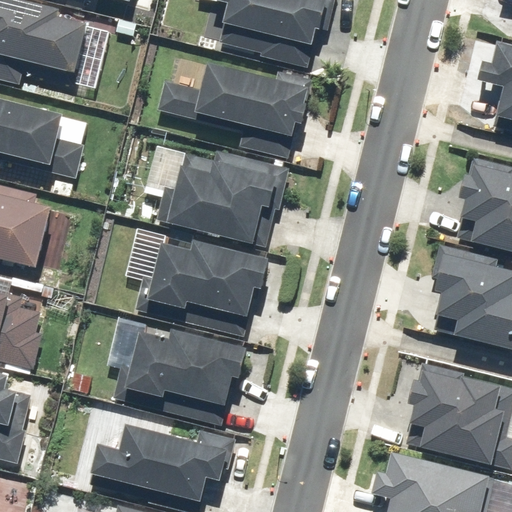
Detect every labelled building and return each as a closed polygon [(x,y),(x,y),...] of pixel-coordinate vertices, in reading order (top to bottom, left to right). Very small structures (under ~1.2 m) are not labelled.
[(72,10),(29,0),(0,0),(0,78),(27,85),(30,74),(82,87),(85,73),(88,73),(101,25),(70,17),(72,10)] [(232,21),(226,42),(269,53),(268,56),(315,69),(321,45),(324,46),(329,29),(333,30),(339,6),(341,7),(342,0),(226,0),(240,4),(236,22),(232,21)] [(511,95),(508,94),(500,126),(511,129),(511,41),(509,40),(509,42),(504,41),(499,59),(495,58),(490,78),(511,82),(511,95)] [(173,81),(165,111),(252,133),(248,147),(296,159),(302,135),(305,136),(309,123),(316,125),(321,105),(317,104),(321,88),(318,88),(320,82),(285,73),(283,80),(221,64),(214,91),(173,81)] [(0,173),(4,174),(8,160),(83,178),(91,146),(69,141),(76,115),(0,96),(0,173)] [(172,188),(164,221),(179,224),(179,223),(266,244),(275,206),(283,208),(288,186),(293,187),(297,169),(225,152),(223,161),(193,154),(184,190),(172,188)] [(474,196),(463,237),(511,249),(511,163),(481,156),(471,195),(474,196)] [(0,267),(5,269),(7,257),(49,268),(64,207),(44,202),(45,196),(0,184),(0,267)] [(150,278),(142,310),(252,337),(257,315),(260,316),(267,287),(275,289),(283,259),(207,240),(204,251),(171,243),(162,281),(150,278)] [(505,257),(447,244),(440,276),(450,278),(447,288),(451,289),(441,329),(485,339),(486,337),(511,342),(511,263),(504,262),(505,257)] [(0,360),(41,370),(50,334),(44,333),(49,313),(28,308),(30,298),(0,291),(0,360)] [(129,367),(121,400),(229,426),(234,404),(239,406),(246,376),(254,378),(261,348),(185,330),(183,339),(149,331),(140,370),(129,367)] [(511,386),(511,387),(511,384),(511,381),(430,362),(421,400),(422,401),(412,442),(437,448),(438,445),(503,461),(502,463),(511,465),(511,386)] [(0,456),(24,462),(33,428),(29,427),(37,395),(31,394),(31,392),(18,388),(21,376),(0,370),(0,456)] [(107,446),(97,485),(156,500),(156,503),(189,511),(206,511),(210,501),(213,502),(220,477),(233,481),(244,441),(207,431),(205,442),(139,425),(133,451),(111,445),(111,446),(107,446)] [(491,511),(501,472),(404,447),(399,469),(390,467),(384,489),(403,494),(398,511),(491,511)]
